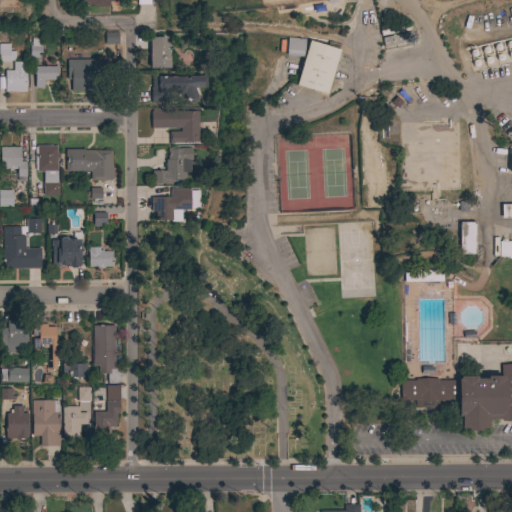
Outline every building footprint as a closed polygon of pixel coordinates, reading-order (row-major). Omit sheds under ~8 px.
[(78,0),(78,8),(109,7),(108,0),(78,0)] [(381,38),(400,34),(402,43),(383,47),(381,38)] [(303,57),(282,55),(284,36),(305,39),(303,57)] [(149,37),(164,37),(164,42),(169,42),(169,68),(149,68),(149,37)] [(41,39),(41,51),(38,51),(38,58),(29,58),(29,45),(31,45),(31,39),(41,39)] [(327,46),(328,41),(340,45),(330,78),(338,80),(334,91),(327,89),(326,95),(295,85),(308,40),(327,46)] [(0,44),(9,44),(9,51),(14,51),(14,61),(9,61),(9,62),(0,62),(0,44)] [(97,59),(97,61),(112,61),(112,75),(97,75),(98,90),(89,90),(89,92),(71,92),(71,79),(66,79),(66,60),(97,59)] [(25,92),(4,92),(4,70),(12,70),(12,62),(25,62),(25,92)] [(56,66),(56,80),(43,80),(43,88),(34,88),(34,66),(56,66)] [(205,76),(205,87),(196,87),(199,95),(195,97),(197,100),(187,104),(184,95),(164,96),(164,103),(150,103),(150,88),(151,88),(151,77),(205,76)] [(150,111),(151,111),(151,109),(161,109),(161,111),(182,110),(182,111),(197,111),(197,142),(173,143),(173,144),(168,144),(168,132),(179,131),(179,128),(150,129),(150,111)] [(51,145),(51,146),(56,146),(56,154),(58,154),(58,158),(56,158),(56,182),(58,182),(58,196),(43,196),(42,172),(36,172),(36,146),(51,145)] [(0,147),(20,147),(19,162),(25,162),(25,181),(17,181),(17,177),(16,177),(16,169),(12,168),(12,170),(8,170),(8,169),(0,169),(0,147)] [(191,160),(189,160),(189,172),(184,173),(184,179),(182,179),(182,180),(173,180),(173,183),(152,183),(151,171),(158,171),(158,169),(160,169),(160,171),(165,171),(165,160),(167,160),(167,155),(168,155),(168,152),(167,152),(167,148),(178,147),(178,148),(191,148),(191,160)] [(84,149),(84,151),(112,150),(112,179),(110,179),(110,180),(104,180),(104,181),(98,181),(98,180),(90,180),(90,171),(65,171),(65,149),(84,149)] [(101,188),(101,199),(89,199),(89,188),(101,188)] [(169,197),(170,189),(189,189),(189,210),(181,210),(180,222),(171,222),(171,220),(155,220),(155,212),(150,212),(150,197),(169,197)] [(12,207),(0,207),(0,190),(12,190),(12,207)] [(511,217),(501,218),(501,205),(511,204),(511,217)] [(105,213),(105,227),(93,227),(93,213),(105,213)] [(40,219),(40,222),(39,222),(39,233),(26,233),(26,219),(40,219)] [(474,254),(459,254),(459,222),(474,222),(474,254)] [(19,227),(19,236),(24,236),(24,248),(39,248),(39,269),(2,269),(2,227),(19,227)] [(80,266),(78,266),(78,267),(75,267),(75,268),(70,268),(70,267),(68,267),(67,264),(64,264),(64,265),(59,266),(51,266),(51,251),(49,251),(49,249),(51,249),(51,244),(50,244),(50,240),(51,240),(51,239),(58,239),(60,236),(67,236),(68,239),(80,239),(80,266)] [(511,256),(511,258),(507,258),(507,257),(498,257),(498,241),(500,241),(500,238),(505,238),(505,242),(511,242),(511,256)] [(98,247),(98,250),(102,250),(102,252),(111,252),(111,267),(103,267),(103,269),(97,269),(97,267),(88,267),(88,252),(87,252),(87,247),(98,247)] [(404,282),(404,273),(419,273),(419,270),(442,270),(442,281),(404,282)] [(55,344),(56,344),(56,355),(47,355),(47,350),(39,350),(39,345),(38,345),(38,335),(33,335),(33,324),(46,324),(46,327),(55,327),(55,344)] [(114,369),(119,369),(119,383),(107,383),(107,374),(98,374),(98,366),(92,366),(92,326),(113,326),(114,369)] [(5,346),(1,346),(0,328),(19,328),(19,335),(24,335),(24,344),(17,344),(17,352),(5,353),(5,346)] [(85,364),(85,375),(81,375),(78,379),(71,379),(67,378),(66,378),(66,384),(62,384),(62,378),(62,364),(85,364)] [(457,380),(457,379),(459,379),(459,376),(476,376),(476,379),(486,379),(486,376),(500,376),(500,365),(511,364),(511,421),(501,421),(501,419),(487,419),(487,428),(481,428),(481,431),(467,431),(467,428),(460,428),(460,416),(457,416),(457,400),(457,380)] [(7,382),(7,381),(0,381),(0,368),(27,369),(27,382),(7,382)] [(457,400),(438,400),(438,406),(415,407),(415,400),(400,400),(400,381),(414,380),(414,379),(438,379),(438,380),(457,380),(457,400)] [(77,385),(89,385),(90,401),(77,401),(77,385)] [(0,400),(0,389),(11,389),(11,396),(15,396),(15,400),(0,400)] [(53,400),(53,401),(58,401),(58,430),(59,430),(59,446),(39,446),(39,436),(31,436),(31,400),(53,400)] [(116,424),(115,424),(115,427),(108,427),(108,439),(93,440),(93,402),(101,401),(118,400),(118,414),(116,414),(116,424)] [(27,439),(5,439),(5,432),(6,432),(5,413),(9,413),(9,410),(12,410),(12,406),(21,406),(21,413),(26,413),(27,439)] [(62,413),(62,407),(78,407),(78,413),(86,413),(86,424),(78,424),(79,439),(63,439),(63,436),(62,436),(62,413)]
